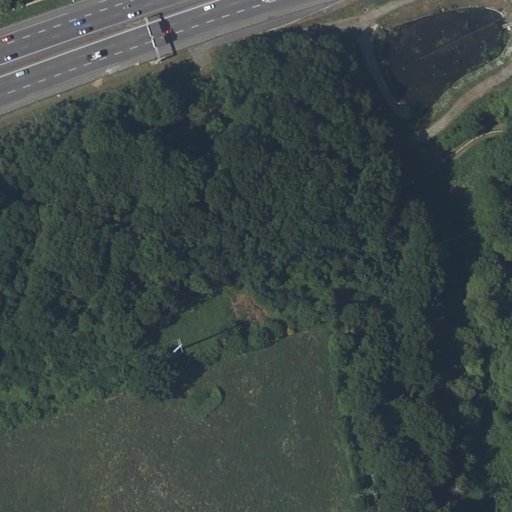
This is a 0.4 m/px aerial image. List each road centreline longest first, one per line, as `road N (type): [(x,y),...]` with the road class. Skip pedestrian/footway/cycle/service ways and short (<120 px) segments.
road 1 (motorway): [(0,91),(267,0)]
road 2 (motorway): [(151,0),(0,53)]
